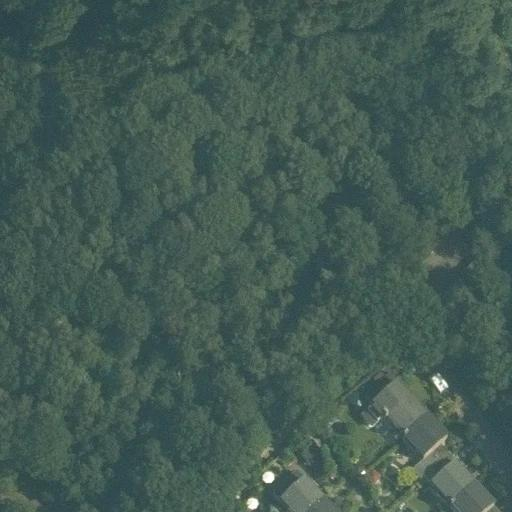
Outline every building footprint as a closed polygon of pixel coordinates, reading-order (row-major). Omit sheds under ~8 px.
[(462,233),(477,216),(468,208),(453,225),(462,233)] [(485,223),(477,216),(462,233),(470,241),(485,223)] [(429,220),(421,229),(439,244),(447,235),(429,220)] [(470,241),(478,248),(493,230),(485,223),(470,241)] [(413,238),(431,253),(439,244),(421,229),(413,238)] [(501,237),(493,230),(478,248),(486,254),(501,237)] [(413,238),(405,247),(423,262),(431,253),(413,238)] [(397,256),(415,271),(423,262),(405,247),(397,256)] [(397,256),(389,265),(407,280),(415,271),(397,256)] [(476,262),(468,271),(485,286),(493,277),(476,262)] [(381,274),(399,290),(407,280),(389,265),(381,274)] [(461,279),(478,294),(485,286),(468,271),(461,279)] [(453,289),(470,304),(478,294),(461,279),(453,289)] [(470,304),(453,289),(445,297),(462,313),(470,304)] [(462,313),(445,297),(437,306),(454,321),(462,313)] [(437,306),(429,315),(446,330),(454,321),(437,306)] [(383,419),(403,442),(426,421),(408,400),(411,397),(392,375),(391,374),(364,398),(372,408),(360,419),(370,430),(383,419)] [(445,443),(426,421),(403,442),(422,463),(414,471),(422,480),(447,457),(439,448),(445,443)] [(296,452),(307,465),(314,459),(303,445),(296,452)] [(422,480),(450,511),(466,496),(473,490),(454,468),(455,467),(447,457),(422,480)] [(357,468),(352,472),(358,481),(367,474),(363,468),(357,468)] [(371,471),(364,480),(373,487),(380,478),(371,471)] [(315,511),(323,506),(303,484),(304,483),(296,474),(272,496),(278,503),(270,510),(272,511),(315,511)] [(492,511),(473,490),(466,496),(450,511),(491,511),(492,511)]
